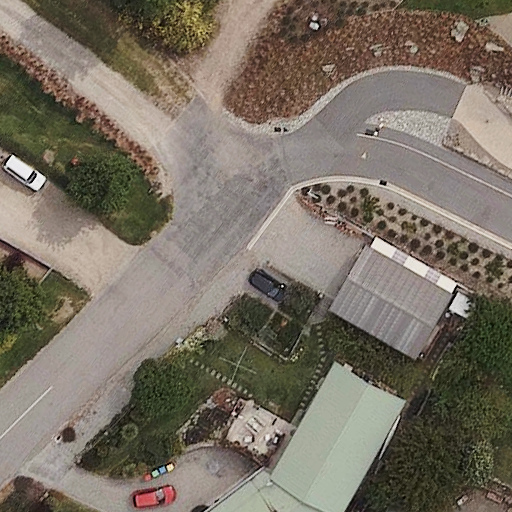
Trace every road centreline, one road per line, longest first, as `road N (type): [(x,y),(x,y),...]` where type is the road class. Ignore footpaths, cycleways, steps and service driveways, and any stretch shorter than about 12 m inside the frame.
road 1 (residential): [(0,438),(234,207)]
road 2 (residential): [(234,207),(281,165),(377,155),(511,221)]
road 3 (residential): [(0,11),(212,171),(234,207)]
